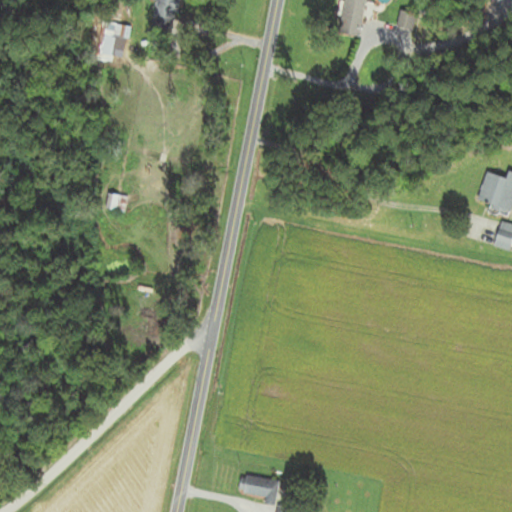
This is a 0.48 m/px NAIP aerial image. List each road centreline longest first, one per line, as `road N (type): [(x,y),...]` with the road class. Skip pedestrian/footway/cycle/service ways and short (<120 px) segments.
road 1 (residential): [(176,511),(279,0)]
road 2 (residential): [(4,511),(214,323)]
